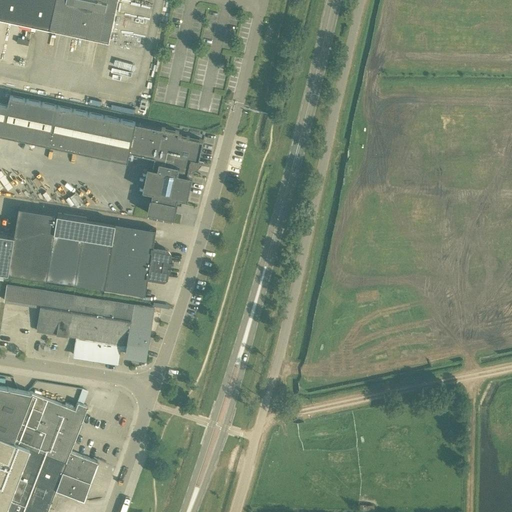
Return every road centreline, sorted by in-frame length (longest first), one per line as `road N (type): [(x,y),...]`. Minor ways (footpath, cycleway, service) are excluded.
road 1 (unclassified): [(231,511),(264,412),(362,0)]
road 2 (primary): [(250,316),(332,0)]
road 3 (unclassified): [(153,388),(238,107)]
road 4 (track): [(264,412),(288,414),(511,368)]
road 5 (primary): [(250,316),(186,511)]
road 6 (primary): [(190,511),(224,428),(250,316)]
road 7 (unclassified): [(153,388),(0,358)]
road 8 (unclassified): [(111,511),(153,388)]
